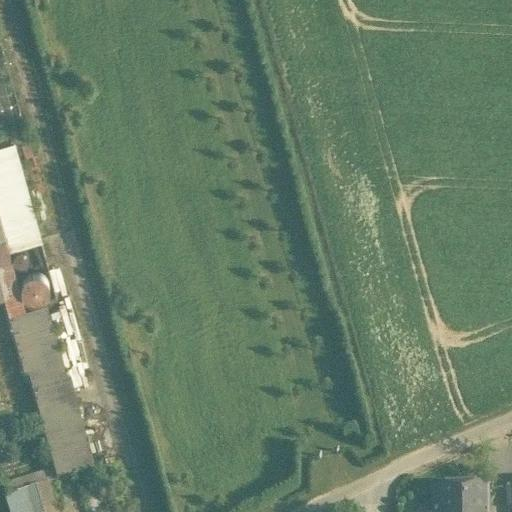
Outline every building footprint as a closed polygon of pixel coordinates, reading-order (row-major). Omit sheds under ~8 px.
[(0,35),(0,441),(41,430),(53,471),(56,484),(94,474),(46,300),(26,306),(8,247),(0,217),(0,144),(28,137),(0,35)] [(15,147),(0,150),(0,217),(8,247),(40,238),(15,147)] [(40,238),(8,247),(26,306),(46,300),(57,297),(40,238)] [(53,471),(2,488),(8,511),(57,511),(49,486),(56,484),(53,471)] [(488,511),(488,489),(431,493),(431,511),(488,511)]
